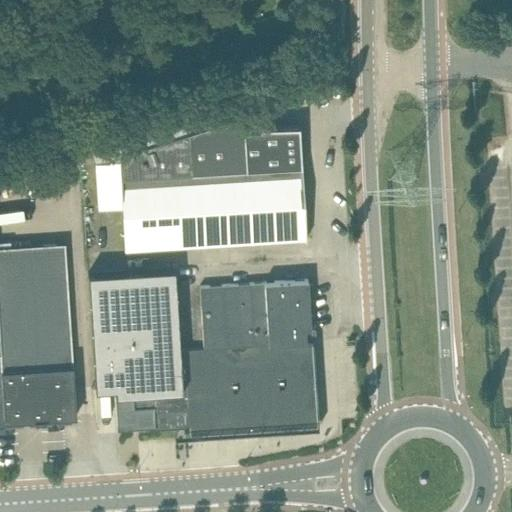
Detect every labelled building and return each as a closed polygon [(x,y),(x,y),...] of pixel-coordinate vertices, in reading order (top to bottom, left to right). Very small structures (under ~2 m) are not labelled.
[(0,59),(11,57),(9,49),(0,50),(0,59)] [(119,154),(119,159),(96,160),(98,194),(119,192),(123,250),(304,238),(297,124),(252,127),(251,109),(119,154)] [(0,420),(76,416),(65,242),(0,246),(0,420)] [(199,285),(203,347),(307,340),(306,329),(310,328),(307,278),(199,285)] [(171,378),(169,340),(129,342),(132,393),(115,394),(117,429),(155,426),(154,411),(183,409),(181,377),(171,378)] [(311,340),(307,340),(203,347),(180,349),(181,377),(183,409),(188,409),(190,434),(317,426),(311,340)]
